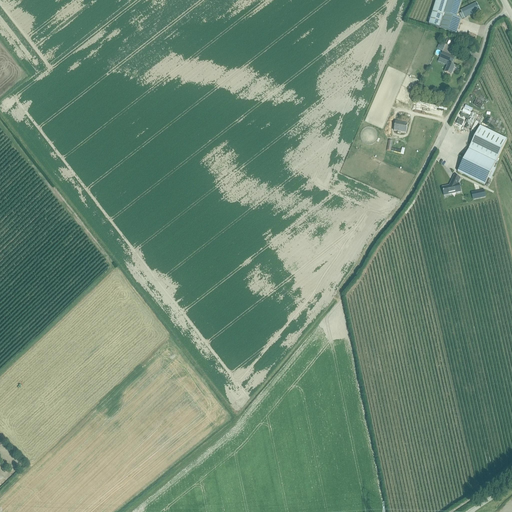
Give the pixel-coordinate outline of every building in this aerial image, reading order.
[(457,15),(461,0),(436,0),(428,25),(457,34),(461,19),(457,18),(458,15),(457,15)] [(461,11),(462,14),(460,15),(462,19),(474,14),(473,13),(479,10),(476,4),(461,11)] [(446,69),(445,72),(452,76),(456,67),(452,65),(455,58),(443,52),(441,58),(450,62),(447,67),(446,67),(445,69),(446,69)] [(408,124),(395,122),(394,131),(397,132),(397,133),(401,134),(401,132),(406,133),(408,124)] [(480,127),(458,172),(485,186),(488,178),(490,179),(493,173),(491,172),(507,140),(480,127)] [(462,156),(468,145),(462,142),(456,153),(462,156)] [(443,194),(447,194),(449,195),(461,192),(459,184),(458,183),(460,179),(454,176),(450,184),(450,186),(442,188),(443,194)] [(473,200),(485,197),(484,190),(472,193),(473,200)]
